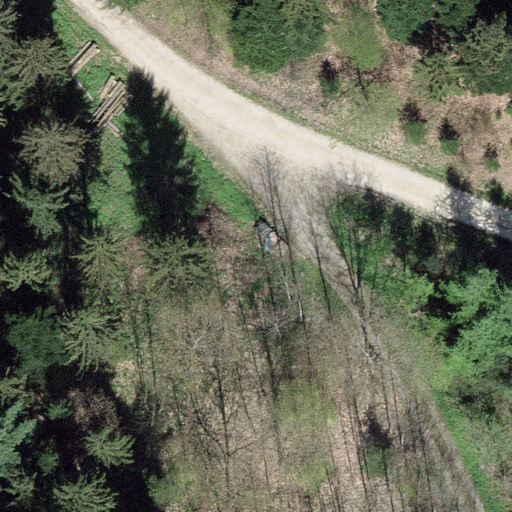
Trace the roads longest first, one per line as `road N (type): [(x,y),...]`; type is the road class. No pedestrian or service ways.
road 1 (track): [(511,216),(240,109),(111,0)]
road 2 (track): [(450,511),(240,109)]
